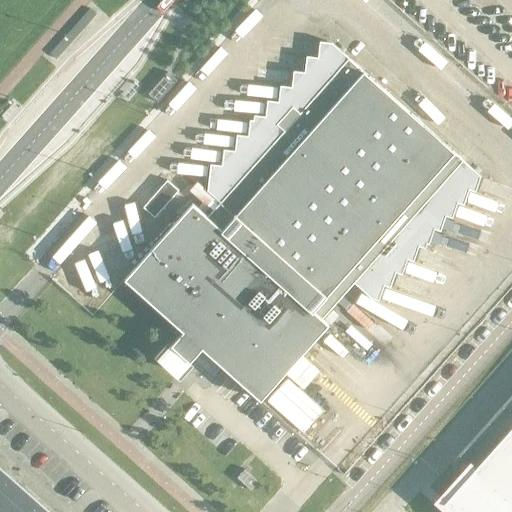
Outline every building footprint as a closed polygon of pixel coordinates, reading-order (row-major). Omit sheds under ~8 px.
[(485,179),(463,160),(349,58),(330,42),(327,42),(326,57),(314,56),(313,72),(301,71),(300,88),(289,87),(288,102),(275,101),(274,116),(262,115),(261,120),(256,119),(255,136),(245,135),(243,152),(232,151),(231,151),(230,166),(218,165),(216,190),(224,198),(208,216),(193,203),(125,279),(183,331),(171,345),(172,346),(161,358),(179,373),(189,362),(190,362),(202,348),(261,401),(329,324),(323,318),(358,279),(379,297),(386,300),(392,286),(397,288),(403,272),(409,274),(415,259),(421,261),(427,246),(432,248),(434,243),(436,244),(441,228),(448,230),(453,216),(460,218),(465,202),(471,204),(476,188),(481,190),(485,179)] [(148,94),(158,103),(177,80),(168,72),(148,94)] [(167,180),(143,207),(155,218),(179,190),(167,180)] [(511,511),(511,426),(444,503),(445,504),(447,503),(456,511),(511,511)] [(0,511),(48,511),(0,468),(0,511)] [(251,491),(259,482),(250,473),(245,469),(237,478),(246,486),(251,491)]
